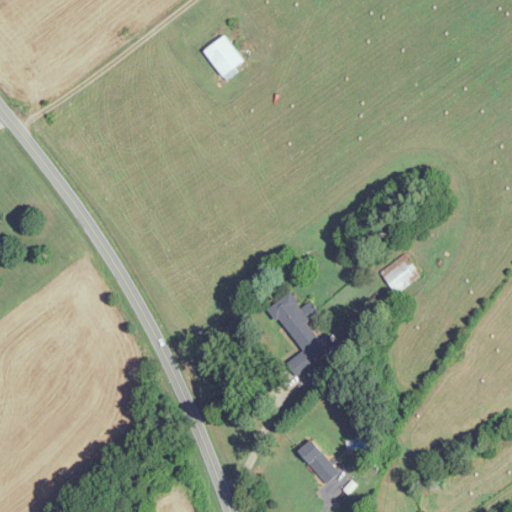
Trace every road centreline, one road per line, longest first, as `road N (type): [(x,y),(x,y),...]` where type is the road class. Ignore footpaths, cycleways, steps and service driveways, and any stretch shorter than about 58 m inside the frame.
road 1 (tertiary): [(229,511),(141,325),(0,97)]
road 2 (residential): [(180,0),(19,125)]
